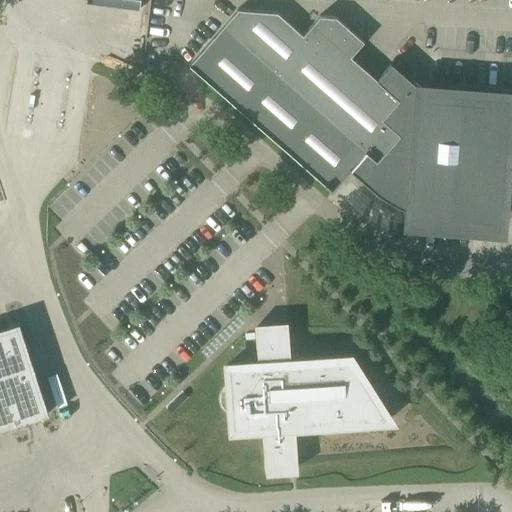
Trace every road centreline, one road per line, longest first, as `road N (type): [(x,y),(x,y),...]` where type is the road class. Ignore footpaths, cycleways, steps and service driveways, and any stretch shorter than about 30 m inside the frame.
road 1 (unknown): [(39,188),(88,83),(54,38)]
road 2 (unknown): [(21,17),(25,101),(3,173)]
road 3 (unknown): [(39,188),(54,38)]
